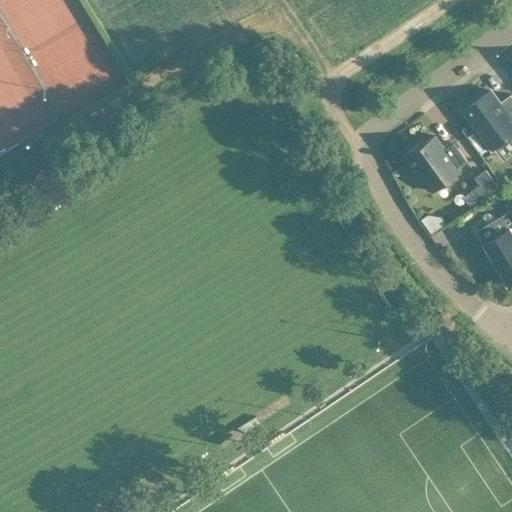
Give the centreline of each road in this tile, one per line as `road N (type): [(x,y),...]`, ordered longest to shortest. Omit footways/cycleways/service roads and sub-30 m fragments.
road 1 (unclassified): [(500,333),(428,261),(356,147)]
road 2 (residential): [(356,147),(511,33)]
